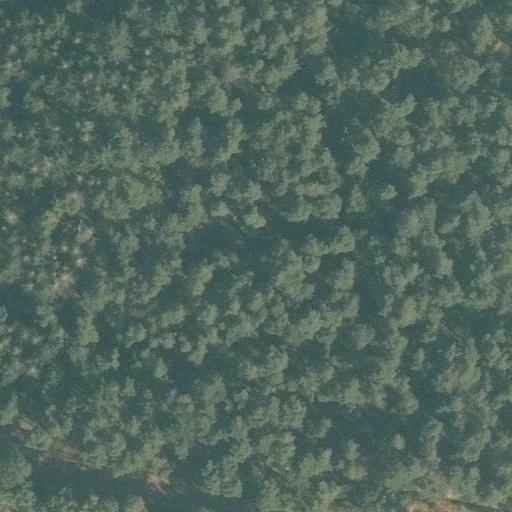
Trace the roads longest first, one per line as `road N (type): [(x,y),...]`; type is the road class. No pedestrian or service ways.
road 1 (track): [(505,511),(0,396)]
road 2 (track): [(258,511),(0,448)]
